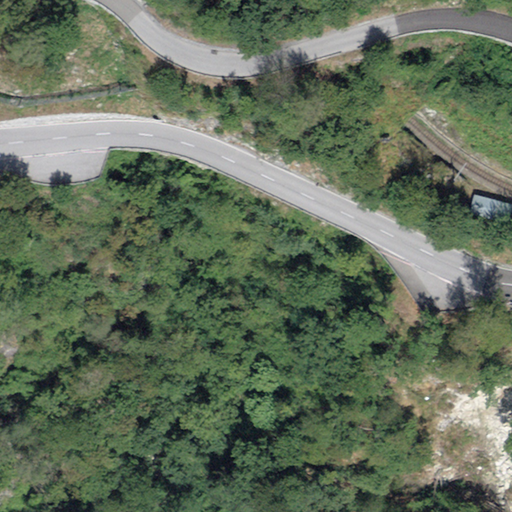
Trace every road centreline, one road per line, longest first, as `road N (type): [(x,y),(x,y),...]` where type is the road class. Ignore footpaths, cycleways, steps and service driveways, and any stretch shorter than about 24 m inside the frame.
road 1 (secondary): [(511,285),(166,138),(117,133),(0,143)]
road 2 (residential): [(113,0),(166,44),(212,62),(273,61),(418,22),(465,21),(511,33)]
